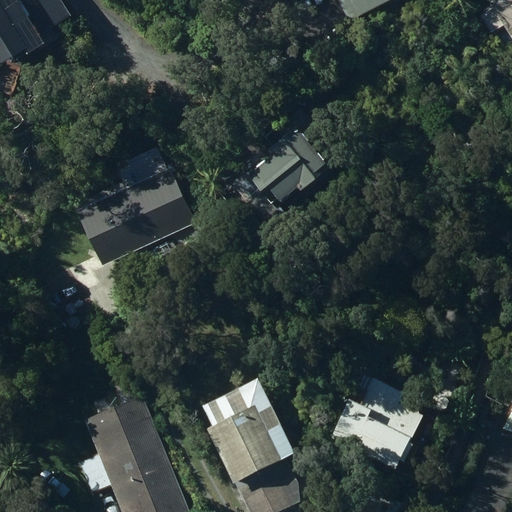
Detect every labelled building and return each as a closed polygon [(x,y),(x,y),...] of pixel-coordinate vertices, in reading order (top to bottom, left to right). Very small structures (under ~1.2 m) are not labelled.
[(0,57),(17,48),(5,27),(19,18),(8,0),(0,5),(0,57)] [(62,11),(54,0),(16,0),(35,29),(62,11)] [(333,0),(344,20),(381,0),(333,0)] [(484,6),(473,13),(486,31),(496,25),(504,37),(511,32),(511,33),(511,0),(483,0),(481,2),(484,6)] [(238,170),(243,177),(232,184),(272,236),(287,224),(273,206),(334,158),(295,107),(268,128),(274,136),(256,150),(262,157),(247,168),(245,165),(238,170)] [(164,169),(73,211),(98,266),(189,223),(164,169)] [(122,386),(109,392),(116,409),(129,403),(122,386)] [(387,414),(391,407),(362,390),(356,401),(347,395),(337,412),(340,413),(321,447),(383,482),(413,429),(387,414)] [(212,409),(221,427),(197,440),(225,492),(233,488),(244,511),(280,511),(261,475),(272,469),(271,468),(285,460),(248,391),(212,409)] [(92,457),(73,465),(88,498),(106,491),(115,511),(184,511),(137,403),(79,428),(92,457)] [(511,404),(500,429),(511,434),(511,404)]
